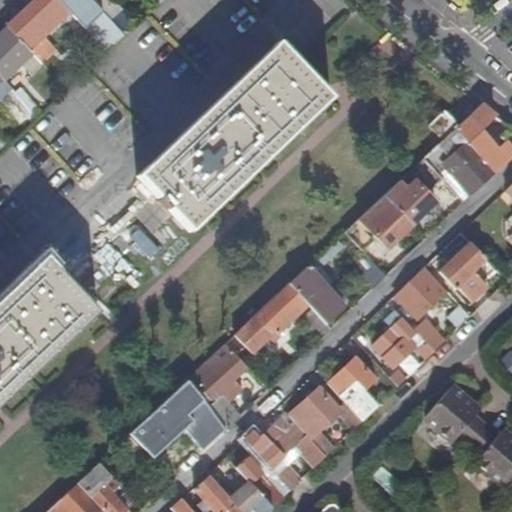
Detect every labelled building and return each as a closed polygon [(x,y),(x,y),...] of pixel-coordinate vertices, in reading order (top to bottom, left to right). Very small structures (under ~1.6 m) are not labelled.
[(28,50),(44,36),(69,12),(86,31),(104,14),(90,0),(37,0),(7,28),(8,29),(28,50)] [(112,0),(90,0),(104,14),(109,19),(121,9),(112,0)] [(148,0),(156,8),(163,1),(161,0),(148,0)] [(109,19),(104,14),(86,31),(108,54),(125,37),(109,19)] [(8,29),(0,36),(0,79),(3,83),(9,77),(23,64),(33,55),(28,50),(8,29)] [(59,52),(44,36),(28,50),(33,55),(43,66),(59,52)] [(279,44),(137,177),(190,233),(331,99),(279,44)] [(32,76),(43,66),(33,55),(23,64),(32,76)] [(0,101),(7,95),(33,123),(37,120),(5,85),(3,83),(0,79),(0,101)] [(43,115),(38,109),(11,80),(5,85),(37,120),(43,115)] [(43,115),(51,107),(46,101),(38,109),(43,115)] [(454,131),(493,173),(511,155),(511,132),(508,130),(493,146),(476,127),(484,120),(496,130),(502,123),(481,106),(458,126),(454,131)] [(429,126),(443,141),(454,131),(458,126),(444,111),(429,126)] [(493,173),(454,131),(443,141),(423,160),(435,173),(443,165),(470,194),(493,173)] [(0,143),(0,156),(9,148),(3,141),(0,143)] [(426,195),(442,181),(435,173),(423,160),(383,197),(412,227),(435,204),(426,195)] [(153,196),(135,215),(153,233),(171,214),(153,196)] [(388,250),(412,227),(383,197),(343,234),(361,252),(376,238),(388,250)] [(319,270),(320,269),(343,247),(336,241),(288,285),(307,305),(311,309),(326,325),(345,307),(326,288),(322,292),(312,280),(315,278),(309,272),(312,269),(319,270)] [(494,271),(470,244),(438,273),(453,290),(455,288),(468,302),(489,282),(486,279),(494,271)] [(374,288),(386,277),(384,274),(366,257),(353,268),(374,288)] [(0,406),(97,313),(45,258),(0,301),(0,406)] [(322,292),(326,288),(333,282),(320,269),(319,270),(312,269),(309,272),(315,278),(312,280),(322,292)] [(418,321),(446,294),(425,270),(396,299),(418,321)] [(276,335),(307,305),(288,285),(234,336),(251,354),(274,333),(276,335)] [(318,342),(330,329),(326,325),(311,309),(299,321),(318,342)] [(448,321),(457,330),(469,318),(461,309),(448,321)] [(390,331),(386,334),(372,348),(393,370),(415,349),(425,360),(433,353),(414,332),(402,319),(390,331)] [(425,321),(414,332),(433,353),(444,342),(425,321)] [(222,364),(198,388),(212,404),(209,408),(226,431),(240,417),(231,406),(227,401),(235,393),(232,390),(229,387),(233,383),(246,369),(224,346),(214,355),(222,364)] [(222,364),(214,355),(189,378),(198,388),(222,364)] [(334,381),(328,386),(345,405),(361,423),(373,411),(359,394),(374,379),(355,359),(333,380),(334,381)] [(397,372),(389,379),(397,387),(405,380),(397,372)] [(198,388),(189,378),(186,381),(202,399),(209,408),(212,404),(198,388)] [(164,435),(194,407),(202,399),(186,381),(152,413),(133,431),(152,453),(152,454),(165,441),(168,439),(164,435)] [(511,475),(511,441),(501,432),(498,436),(474,417),(478,412),(450,388),(425,418),(453,442),(456,438),(479,458),(476,462),(503,486),(511,475)] [(337,415),(352,431),(361,423),(345,405),(338,411),(318,390),(289,418),(325,457),(333,450),(318,433),(337,415)] [(227,401),(231,406),(240,398),(235,393),(227,401)] [(168,439),(165,441),(173,450),(205,421),(194,407),(164,435),(168,439)] [(325,457),(289,418),(284,412),(250,446),(255,453),(283,486),(289,493),(300,482),(287,467),(281,459),(290,450),(299,451),(302,454),(313,469),(325,457)] [(152,453),(133,431),(127,436),(146,456),(147,457),(152,453)] [(134,468),(146,456),(127,436),(115,448),(134,468)] [(250,446),(245,441),(234,452),(244,463),(255,453),(250,446)] [(281,459),(287,467),(302,454),(299,451),(290,450),(281,459)] [(255,453),(244,463),(252,472),(255,468),(276,492),(283,486),(255,453)] [(126,511),(106,490),(110,487),(107,483),(111,479),(102,469),(105,467),(100,462),(76,485),(92,503),(93,502),(102,511),(126,511)] [(252,472),(244,463),(235,471),(247,484),(271,510),(289,493),(283,486),(276,492),(255,468),(252,472)] [(208,505),(214,511),(225,511),(233,505),(229,501),(208,477),(194,490),(208,505)] [(247,484),(229,501),(233,505),(238,511),(268,511),(271,510),(247,484)] [(101,511),(92,503),(76,485),(75,486),(46,511),(101,511)] [(344,511),(330,501),(320,511),(344,511)]
